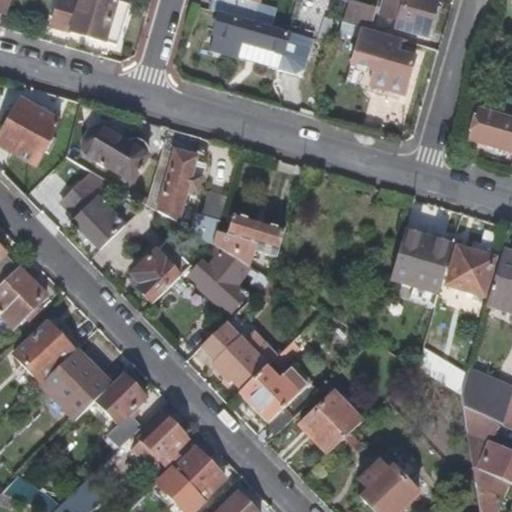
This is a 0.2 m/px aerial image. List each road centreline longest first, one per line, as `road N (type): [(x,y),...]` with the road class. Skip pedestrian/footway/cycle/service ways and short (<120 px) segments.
road 1 (residential): [(0,199),(303,511)]
road 2 (residential): [(145,93),(423,179)]
road 3 (residential): [(423,179),(474,0)]
road 4 (residential): [(0,53),(145,93)]
